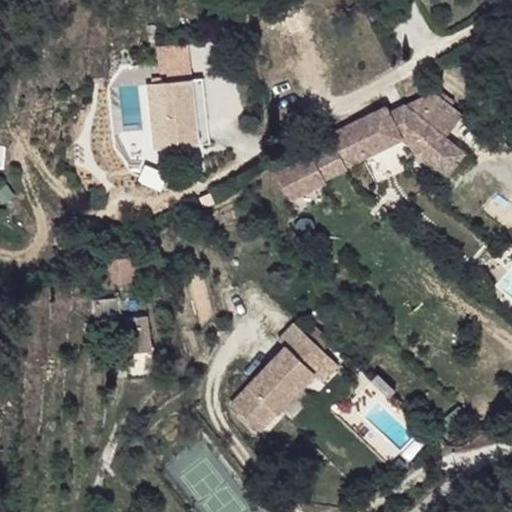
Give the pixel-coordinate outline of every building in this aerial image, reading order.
[(160,72),(194,69),(192,40),(157,43),(160,72)] [(203,78),(191,79),(199,145),(211,143),(203,78)] [(199,145),(191,79),(147,84),(154,150),(199,145)] [(329,153),(320,144),(310,154),(313,157),(319,164),(329,153)] [(303,146),(267,177),(276,188),(313,157),(310,154),(303,146)] [(334,179),(345,169),(329,153),(319,164),(334,179)] [(136,278),(134,257),(111,258),(113,281),(136,278)] [(87,322),(88,336),(110,335),(109,324),(118,323),(117,298),(95,299),(96,321),(87,322)] [(148,314),(124,317),(129,353),(153,349),(148,314)] [(260,431),(316,372),(309,366),(325,350),(295,322),(279,339),(286,345),(232,404),(260,431)] [(324,380),(339,364),(325,350),(309,366),(316,372),(324,380)]
